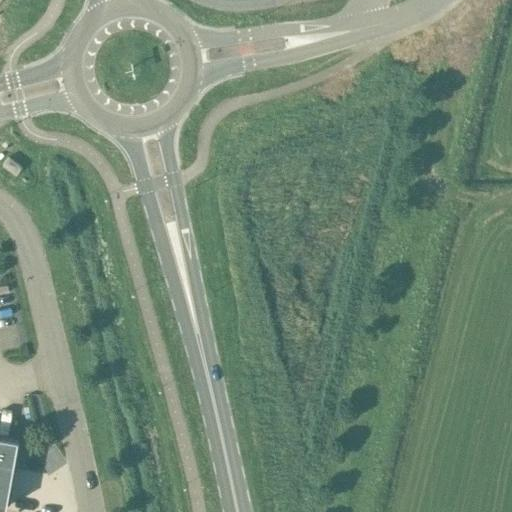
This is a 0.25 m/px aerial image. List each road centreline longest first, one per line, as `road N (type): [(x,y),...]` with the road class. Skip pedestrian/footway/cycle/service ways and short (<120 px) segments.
road 1 (unclassified): [(0,213),(30,252),(90,511)]
road 2 (secondary): [(216,420),(164,119)]
road 3 (secondary): [(127,128),(216,420)]
road 4 (unclassified): [(191,79),(384,24)]
road 5 (unclassified): [(384,24),(186,42)]
